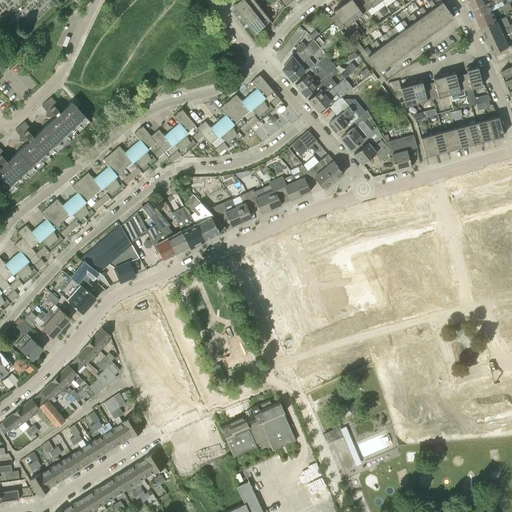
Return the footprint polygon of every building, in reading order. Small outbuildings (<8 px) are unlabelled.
[(239,15),(255,2),(253,0),(238,0),(233,4),(240,13),(239,14),(239,15)] [(343,0),(341,2),(354,20),(367,10),(360,0),(353,0),(347,0),(347,1),(346,0),(343,0)] [(360,0),(367,10),(381,0),(360,0)] [(430,0),(428,2),(433,8),(444,24),(454,17),(442,1),(436,6),(431,0),(430,0)] [(468,0),(473,9),(489,2),(493,0),(468,0)] [(493,0),(489,2),(473,9),(476,16),(492,9),(492,10),(505,4),(502,0),(493,0)] [(255,2),(239,15),(240,14),(247,22),(246,23),(246,24),(262,11),(255,2)] [(354,20),(341,2),(336,6),(338,7),(333,10),(335,13),(330,17),(334,22),(340,30),(354,20)] [(492,9),(476,16),(482,29),(498,22),(495,15),(511,8),(509,2),(505,4),(492,10),(492,9)] [(419,9),(423,15),(435,31),(444,24),(433,8),(426,13),(422,6),(419,9)] [(262,11),(246,24),(247,23),(255,32),(269,20),(262,11)] [(410,15),(414,21),(426,37),(435,31),(423,15),(417,19),(413,13),(410,15)] [(400,22),(405,28),(416,44),(426,37),(414,21),(408,26),(404,20),(400,22)] [(498,22),(482,29),(488,42),(511,31),(511,24),(501,29),(498,22)] [(391,29),(396,35),(407,51),(416,44),(405,28),(399,33),(394,26),(391,29)] [(511,31),(488,42),(493,54),(495,53),(499,61),(508,57),(511,64),(511,63),(511,45),(510,46),(507,39),(510,37),(511,38),(511,31)] [(382,36),(386,42),(398,58),(407,51),(396,35),(390,39),(385,33),(382,36)] [(315,39),(319,45),(323,42),(319,36),(315,39)] [(287,75),(309,56),(315,51),(320,47),(314,39),(301,49),(300,48),(292,55),(283,67),(283,70),(287,75)] [(377,49),(388,64),(398,58),(386,42),(380,46),(376,40),(372,42),(377,49)] [(388,64),(377,49),(371,53),(367,47),(363,49),(368,55),(379,71),(381,70),(388,64)] [(300,90),(332,63),(326,55),(315,64),(309,68),(305,72),(307,74),(295,84),(296,85),(296,87),(297,88),(299,88),(300,90)] [(309,68),(315,64),(309,56),(287,75),(288,76),(288,78),(290,80),(292,80),(293,81),(304,71),(304,70),(307,66),(309,68)] [(332,77),(338,71),(336,68),(332,63),(300,90),(305,96),(317,86),(319,87),(332,77)] [(340,73),(345,78),(356,67),(352,63),(346,68),(340,73)] [(505,81),(511,77),(511,65),(501,71),(505,81)] [(471,88),(483,85),(478,66),(472,68),(471,66),(466,67),(467,73),(462,74),(465,86),(470,84),(471,88)] [(365,78),(371,73),(367,67),(360,72),(365,78)] [(444,73),(449,94),(460,91),(459,87),(465,86),(462,74),(456,76),(455,72),(450,74),(449,72),(444,73)] [(429,83),(433,99),(449,94),(444,73),(438,75),(439,77),(433,78),(434,82),(429,83)] [(249,95),(257,104),(273,91),(259,74),(251,81),(257,88),(249,95)] [(332,77),(319,87),(320,89),(308,99),(313,105),(338,84),(332,77)] [(352,87),(345,78),(344,79),(338,84),(313,105),(314,106),(314,108),(316,110),(317,110),(318,111),(331,101),(332,103),(352,87)] [(416,103),(411,82),(405,83),(406,85),(400,87),(399,80),(388,82),(394,91),(401,89),(405,106),(416,103)] [(411,82),(416,103),(433,99),(429,83),(423,84),(422,81),(416,82),(416,80),(411,82)] [(460,91),(449,94),(451,101),(465,97),(464,90),(460,91)] [(257,104),(267,115),(274,109),(273,108),(281,100),(273,91),(257,104)] [(228,101),(242,117),(257,104),(249,95),(242,101),(236,94),(228,101)] [(470,105),(488,101),(491,100),(488,94),(476,97),(476,98),(469,100),(470,105)] [(45,126),(61,144),(88,119),(72,101),(63,110),(51,97),(42,105),(47,112),(47,116),(53,117),(54,118),(45,126)] [(359,98),(328,123),(332,127),(332,129),(334,131),(335,131),(336,132),(349,121),(347,117),(363,103),(359,98)] [(218,121),(226,131),(242,117),(228,101),(220,108),(226,115),(218,121)] [(242,117),(250,127),(258,120),(259,121),(267,115),(257,104),(242,117)] [(172,129),(180,139),(196,126),(182,109),(173,116),(179,123),(172,129)] [(367,136),(377,127),(377,126),(367,134),(360,124),(370,116),(367,110),(354,121),(358,125),(354,128),(353,128),(341,138),(350,149),(367,136)] [(226,131),(235,141),(243,135),(242,134),(250,127),(242,117),(226,131)] [(487,120),(492,138),(503,135),(498,117),(487,120)] [(204,135),(203,136),(211,144),(226,131),(218,121),(211,127),(205,120),(197,127),(204,135)] [(492,138),(487,120),(476,122),(481,141),(492,138)] [(35,168),(61,144),(45,126),(37,134),(25,121),(15,130),(21,136),(21,141),(26,141),(27,143),(19,151),(35,168)] [(481,141),(476,122),(465,125),(470,144),(481,141)] [(470,144),(465,125),(454,128),(459,147),(470,144)] [(133,146),(141,156),(156,142),(151,135),(143,126),(141,126),(134,133),(140,140),(133,146)] [(180,139),(189,150),(196,144),(195,143),(203,136),(204,135),(197,127),(196,126),(180,139)] [(377,127),(367,136),(374,144),(382,137),(377,127)] [(459,147),(454,128),(443,131),(448,150),(459,147)] [(151,135),(156,142),(165,152),(180,139),(172,129),(164,136),(158,129),(151,135)] [(299,138),(308,149),(317,141),(308,130),(299,138)] [(226,131),(211,144),(219,154),(227,146),(228,147),(235,141),(226,131)] [(448,150),(443,131),(432,134),(437,153),(448,150)] [(390,150),(390,151),(396,170),(411,166),(407,150),(417,148),(413,134),(385,141),(390,150)] [(437,153),(432,134),(420,137),(425,156),(437,153)] [(308,149),(299,138),(291,144),(300,155),(308,149)] [(180,139),(165,152),(164,152),(172,162),(181,155),(182,156),(189,150),(180,139)] [(390,151),(390,150),(382,140),(373,148),(368,142),(354,154),(355,155),(355,156),(357,159),(358,159),(362,164),(375,153),(380,160),(390,151)] [(141,156),(150,166),(157,160),(156,159),(164,152),(165,152),(156,142),(141,156)] [(111,152),(125,169),(141,156),(133,146),(125,152),(119,146),(111,152)] [(35,168),(19,151),(10,159),(9,157),(9,152),(4,152),(0,147),(0,166),(1,167),(0,167),(0,184),(8,193),(35,168)] [(101,172),(109,182),(125,169),(111,152),(103,159),(109,166),(101,172)] [(318,161),(335,181),(344,174),(339,168),(340,168),(328,154),(318,161)] [(125,169),(133,178),(141,171),(142,172),(150,166),(141,156),(125,169)] [(335,181),(318,161),(307,170),(313,178),(315,176),(325,189),(335,181)] [(511,162),(450,179),(465,239),(476,236),(474,228),(480,226),(477,217),(469,219),(464,200),(511,188),(511,162)] [(109,182),(118,193),(126,186),(125,185),(133,178),(125,169),(109,182)] [(80,179),(94,195),(109,182),(101,172),(94,179),(88,172),(80,179)] [(294,181),(301,196),(311,191),(304,177),(294,181)] [(70,199),(78,208),(94,195),(80,179),(72,186),(78,192),(70,199)] [(301,196),(294,181),(284,185),(281,179),(277,181),(282,194),(287,192),(290,200),(301,196)] [(282,194),(277,181),(272,183),(275,189),(265,194),(271,208),(281,204),(278,196),(282,194)] [(94,195),(102,205),(110,198),(111,199),(118,193),(109,182),(94,195)] [(334,209),(338,230),(362,224),(362,226),(434,209),(431,196),(435,195),(433,187),(334,209)] [(271,208),(265,194),(254,198),(252,192),(247,194),(253,207),(257,205),(261,213),(271,208)] [(253,207),(247,194),(242,196),(245,202),(235,207),(241,221),(252,217),(248,209),(253,207)] [(78,208),(87,219),(95,213),(94,212),(102,205),(94,195),(78,208)] [(200,214),(205,219),(195,223),(195,224),(204,240),(213,235),(226,228),(220,222),(193,195),(185,203),(198,216),(200,214)] [(49,205),(63,221),(78,208),(70,199),(63,205),(57,198),(49,205)] [(204,240),(195,224),(189,213),(184,208),(179,199),(167,204),(172,213),(180,231),(188,246),(189,246),(191,247),(204,240)] [(241,221),(235,207),(232,201),(209,211),(220,222),(228,218),(231,226),(241,221)] [(188,246),(180,231),(173,234),(167,227),(171,224),(159,210),(157,212),(148,202),(143,207),(157,225),(163,232),(168,237),(176,252),(179,251),(181,252),(185,250),(185,248),(188,246)] [(39,225),(47,235),(63,221),(49,205),(41,212),(47,219),(39,225)] [(63,221),(71,231),(79,224),(80,225),(87,219),(78,208),(63,221)] [(163,232),(157,225),(148,230),(138,211),(121,226),(130,242),(147,234),(156,251),(158,251),(163,259),(168,257),(171,258),(174,256),(174,254),(176,252),(168,237),(163,232)] [(298,226),(303,243),(332,234),(327,218),(298,226)] [(47,235),(56,245),(64,239),(63,238),(71,231),(63,221),(47,235)] [(416,221),(403,225),(406,236),(419,232),(416,221)] [(22,238),(31,248),(47,235),(39,225),(31,232),(26,225),(17,232),(22,238)] [(132,245),(130,242),(121,226),(120,225),(80,258),(84,260),(98,271),(112,261),(120,281),(134,275),(124,251),(132,245)] [(375,248),(378,258),(405,250),(400,234),(396,235),(394,229),(385,232),(388,244),(375,248)] [(31,248),(36,254),(40,258),(40,257),(48,251),(49,252),(56,245),(47,235),(31,248)] [(13,257),(21,267),(36,254),(31,248),(22,238),(15,244),(21,251),(13,257)] [(477,253),(498,247),(496,238),(489,239),(474,243),(477,253)] [(314,250),(321,246),(318,239),(310,242),(314,250)] [(245,255),(282,360),(302,353),(267,254),(279,249),(276,240),(257,247),(258,250),(245,255)] [(351,251),(355,263),(365,259),(361,247),(351,251)] [(479,262),(501,256),(498,247),(477,253),(479,262)] [(431,313),(453,306),(436,251),(407,260),(409,265),(402,267),(404,276),(412,274),(410,270),(420,267),(424,279),(420,280),(431,313)] [(21,267),(30,278),(38,272),(37,270),(45,263),(40,257),(40,258),(36,254),(21,267)] [(501,256),(479,262),(482,271),(503,265),(511,262),(511,257),(502,260),(501,256)] [(0,274),(5,280),(21,267),(13,257),(5,264),(0,257),(0,274)] [(84,260),(71,277),(89,291),(93,286),(85,281),(89,276),(92,279),(98,271),(84,260)] [(503,265),(482,271),(484,280),(506,274),(503,265)] [(14,290),(22,283),(23,284),(30,278),(21,267),(5,280),(9,285),(14,290)] [(323,282),(325,287),(342,280),(338,270),(328,274),(330,279),(323,282)] [(373,272),(360,275),(364,290),(377,286),(373,272)] [(0,293),(9,285),(5,280),(0,274),(0,293)] [(506,274),(484,280),(487,289),(508,283),(506,274)] [(89,291),(71,277),(59,292),(83,313),(96,297),(89,291)] [(421,281),(407,283),(409,294),(423,292),(421,281)] [(508,283),(487,289),(489,299),(504,294),(511,292),(508,283)] [(0,293),(0,305),(3,309),(11,303),(10,302),(18,294),(14,290),(9,285),(0,293)] [(317,301),(312,290),(294,298),(298,309),(317,301)] [(366,293),(367,299),(381,297),(380,291),(366,293)] [(50,292),(44,299),(48,302),(49,300),(54,304),(58,299),(50,292)] [(180,405),(197,398),(155,292),(117,307),(122,317),(130,314),(134,323),(140,321),(150,346),(127,356),(129,362),(154,352),(161,372),(166,370),(180,405)] [(346,295),(334,299),(336,306),(349,301),(346,295)] [(511,296),(497,300),(501,319),(508,317),(507,312),(511,310),(511,296)] [(51,308),(46,314),(61,328),(70,318),(58,307),(54,311),(51,308)] [(409,330),(416,360),(402,363),(404,374),(412,372),(415,387),(423,386),(422,381),(444,376),(429,311),(405,317),(407,325),(393,328),(395,338),(402,336),(401,332),(409,330)] [(23,320),(31,327),(35,322),(38,319),(31,312),(23,320)] [(61,328),(46,314),(41,320),(43,322),(40,326),(53,338),(61,328)] [(31,327),(23,320),(16,327),(25,334),(31,327)] [(128,334),(142,329),(141,325),(127,330),(128,334)] [(90,342),(100,351),(109,341),(107,339),(110,335),(102,328),(90,342)] [(31,337),(20,349),(32,360),(43,348),(31,337)] [(0,348),(3,351),(9,346),(0,338),(0,348)] [(85,363),(87,361),(89,359),(91,361),(100,351),(90,342),(78,355),(85,363)] [(109,352),(106,356),(111,361),(114,357),(109,352)] [(69,365),(76,373),(83,365),(94,375),(98,371),(87,361),(85,363),(78,355),(69,365)] [(24,356),(13,363),(19,371),(29,365),(24,356)] [(103,370),(98,375),(97,373),(94,376),(97,379),(105,387),(107,385),(117,377),(114,375),(119,371),(112,363),(110,364),(109,363),(111,361),(106,356),(98,365),(103,370)] [(322,371),(324,375),(332,372),(324,356),(307,364),(313,375),(322,371)] [(287,363),(296,387),(313,380),(304,357),(287,363)] [(132,367),(135,375),(151,369),(148,361),(132,367)] [(55,378),(64,388),(75,378),(73,376),(76,373),(69,365),(55,378)] [(467,406),(511,394),(511,369),(461,382),(467,406)] [(11,372),(5,380),(9,384),(15,375),(11,372)] [(411,373),(392,377),(393,383),(412,379),(411,373)] [(42,390),(49,399),(52,395),(54,398),(64,388),(55,378),(42,390)] [(96,394),(105,387),(97,379),(89,386),(96,394)] [(440,379),(427,399),(447,411),(459,391),(440,379)] [(87,383),(82,388),(88,395),(89,394),(91,398),(96,394),(89,386),(87,383)] [(32,399),(39,408),(39,407),(57,427),(65,420),(48,400),(49,399),(42,390),(32,399)] [(73,392),(70,394),(75,399),(77,402),(82,398),(77,392),(75,390),(73,392)] [(124,399),(130,396),(127,390),(121,393),(124,399)] [(109,399),(119,416),(123,413),(119,406),(125,403),(119,392),(109,399)] [(71,403),(75,399),(70,394),(67,398),(71,403)] [(17,410),(25,422),(26,421),(37,413),(35,411),(39,408),(32,399),(22,406),(17,410)] [(119,416),(109,399),(103,402),(110,412),(111,412),(114,418),(119,416)] [(257,446),(260,452),(271,447),(273,450),(296,440),(280,402),(280,401),(271,404),(269,400),(251,407),(253,413),(251,414),(249,410),(247,411),(245,412),(247,416),(244,417),(244,416),(220,426),(234,457),(257,446)] [(14,430),(25,422),(17,410),(2,421),(3,422),(0,423),(0,427),(4,434),(13,427),(14,430)] [(94,422),(94,423),(98,429),(103,426),(99,420),(100,420),(94,411),(89,415),(94,422)] [(122,422),(131,436),(131,437),(142,430),(132,415),(122,421),(122,422)] [(465,416),(457,417),(458,432),(466,432),(465,416)] [(131,436),(122,422),(112,429),(121,442),(131,436)] [(30,427),(35,433),(39,430),(34,424),(30,427)] [(69,428),(74,436),(78,442),(82,439),(78,433),(79,432),(74,424),(69,428)] [(35,433),(30,427),(26,430),(31,436),(35,433)] [(121,442),(112,429),(102,435),(110,449),(121,442)] [(110,449),(102,435),(92,442),(100,455),(110,449)] [(344,470),(353,466),(341,437),(332,441),(344,470)] [(57,455),(54,449),(49,441),(43,445),(48,453),(50,452),(53,458),(57,455)] [(100,455),(92,442),(82,448),(90,462),(100,455)] [(54,449),(57,455),(62,452),(58,446),(54,449)] [(90,462),(82,448),(71,454),(80,468),(90,462)] [(186,448),(172,454),(179,471),(193,465),(186,448)] [(144,457),(145,458),(154,473),(165,466),(155,450),(144,457)] [(34,452),(29,455),(33,461),(37,468),(40,472),(42,470),(40,466),(41,466),(38,461),(39,460),(34,452)] [(80,468),(71,454),(61,461),(70,474),(80,468)] [(134,465),(143,478),(153,472),(154,473),(145,458),(134,465)] [(28,464),(32,471),(37,468),(33,461),(28,464)] [(70,474),(61,461),(51,467),(59,481),(70,474)] [(0,473),(5,473),(12,472),(11,464),(0,465),(0,473)] [(124,471),(133,485),(143,478),(134,465),(124,471)] [(59,481),(51,467),(41,473),(40,472),(40,473),(49,487),(59,481)] [(18,471),(12,472),(5,473),(6,479),(19,477),(18,471)] [(114,477),(123,491),(133,485),(124,471),(114,477)] [(50,488),(49,487),(40,473),(29,479),(39,495),(50,488)] [(157,477),(161,483),(165,481),(161,474),(157,477)] [(104,484),(112,497),(123,491),(114,477),(104,484)] [(161,483),(157,477),(153,480),(157,486),(161,483)] [(263,511),(249,480),(237,487),(244,503),(225,511),(263,511)] [(94,490),(102,504),(112,497),(104,484),(94,490)] [(136,491),(140,496),(148,507),(151,504),(144,494),(145,493),(141,487),(136,491)] [(0,491),(0,501),(1,502),(19,499),(18,489),(0,491)] [(84,497),(92,510),(102,504),(94,490),(84,497)] [(73,503),(79,511),(89,511),(92,510),(84,497),(73,503)] [(79,511),(73,503),(63,509),(64,511),(79,511)]
